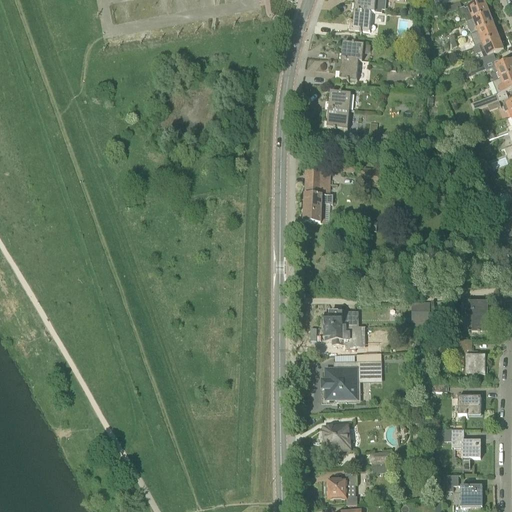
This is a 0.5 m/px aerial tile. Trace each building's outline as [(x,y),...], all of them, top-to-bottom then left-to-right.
[(386,0),(356,0),(355,13),(372,14),(372,15),(383,16),(383,12),(386,13),(386,0)] [(447,5),(445,0),(439,0),(434,2),(437,9),(447,5)] [(460,4),(449,9),(451,14),(459,11),(461,17),(465,18),(467,25),(468,24),(490,15),(485,3),(465,10),(464,9),(462,10),(460,5),(460,4)] [(355,13),(353,33),(370,35),(372,15),(372,14),(355,13)] [(495,28),(490,15),(468,24),(469,26),(468,27),(469,30),(470,32),(472,34),(473,36),(478,34),(495,28)] [(495,28),(478,34),(482,46),(499,39),(495,28)] [(485,53),(482,54),(484,59),(494,56),(504,52),(499,39),(482,46),(485,53)] [(344,45),(342,61),(359,63),(359,64),(362,64),(363,56),(364,47),(344,45)] [(342,61),(340,82),(357,84),(359,64),(359,63),(342,61)] [(473,70),(484,66),(482,61),(471,65),(473,70)] [(498,75),(500,81),(501,81),(511,76),(511,62),(502,66),(493,70),(495,76),(498,75)] [(484,66),(473,70),(475,76),(487,72),(484,66)] [(493,98),(496,97),(511,90),(511,76),(501,81),(500,81),(494,84),(488,87),(492,98),(493,98)] [(351,96),(331,94),(329,110),(350,112),(351,96)] [(493,98),(492,98),(471,107),(473,113),(488,107),(499,103),(496,97),(493,98)] [(488,107),(490,113),(502,109),(499,103),(488,107)] [(329,110),(328,131),(348,133),(350,114),(354,115),(355,113),(350,113),(350,112),(329,110)] [(377,138),(378,126),(370,125),(369,137),(377,138)] [(448,138),(454,136),(451,127),(445,129),(448,138)] [(445,146),(443,136),(432,139),(434,148),(445,146)] [(340,166),(339,173),(354,174),(356,172),(357,167),(340,166)] [(306,171),(304,226),(325,227),(326,207),(330,207),(333,207),(333,198),(329,198),(330,172),(306,171)] [(386,174),(362,173),(362,189),(386,190),(386,174)] [(498,194),(495,187),(489,190),(491,196),(498,194)] [(378,225),(367,223),(366,232),(376,234),(378,225)] [(511,225),(499,231),(501,244),(511,239),(511,225)] [(472,335),(489,335),(489,304),(469,304),(469,300),(461,300),(461,313),(472,313),(472,335)] [(430,305),(412,305),(412,326),(430,326),(430,305)] [(323,322),(323,328),(325,329),(325,330),(351,330),(351,314),(330,315),(330,316),(325,316),(325,321),(323,322)] [(351,330),(325,330),(325,339),(327,339),(327,343),(333,343),(333,349),(343,348),(343,344),(345,344),(345,343),(356,343),(356,336),(352,336),(352,330),(351,330)] [(458,342),(458,359),(466,359),(466,378),(486,378),(486,358),(478,358),(472,358),(472,354),(472,342),(458,342)] [(327,383),(323,384),(323,392),(327,392),(327,403),(337,402),(337,405),(347,405),(347,402),(357,402),(356,373),(382,373),(382,364),(382,356),(357,358),(357,364),(355,364),(338,365),(335,365),(334,365),(334,372),(326,373),(327,383)] [(481,417),(481,399),(459,399),(459,417),(466,417),(466,419),(468,419),(468,417),(481,417)] [(414,411),(414,403),(405,403),(405,411),(414,411)] [(328,431),(325,432),(326,442),(326,444),(325,444),(324,448),(325,451),(327,451),(327,454),(335,453),(337,456),(340,455),(342,453),(342,452),(349,452),(347,430),(335,431),(335,429),(331,428),(328,430),(328,431)] [(481,461),(481,444),(464,444),(464,432),(452,432),(452,451),(462,451),(462,461),(481,461)] [(372,456),(372,468),(373,468),(388,467),(388,468),(392,467),(391,455),(372,456)] [(388,475),(388,468),(388,467),(373,468),(373,476),(388,475)] [(328,488),(326,488),(326,496),(328,496),(328,501),(347,501),(347,508),(357,507),(357,504),(357,500),(357,499),(356,499),(347,499),(346,487),(347,487),(356,487),(357,487),(357,476),(346,477),(346,483),(328,483),(328,488)] [(444,478),(442,478),(447,488),(447,494),(453,494),(453,489),(454,489),(459,489),(459,478),(444,478)] [(483,488),(476,488),(461,488),(461,494),(461,510),(483,510),(483,488)]
